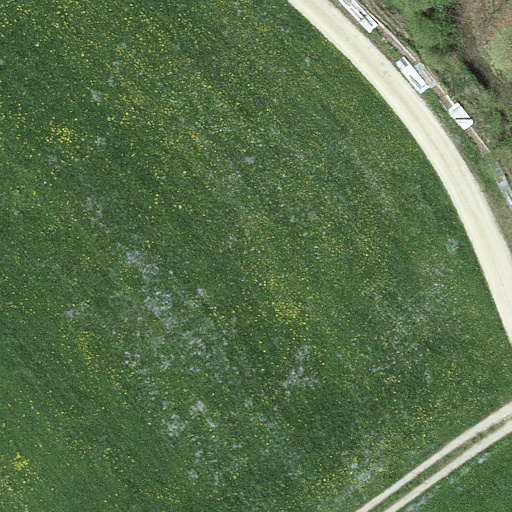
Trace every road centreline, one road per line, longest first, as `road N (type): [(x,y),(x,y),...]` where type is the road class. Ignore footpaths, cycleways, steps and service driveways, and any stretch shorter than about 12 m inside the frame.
road 1 (track): [(511,268),(456,160),(321,0)]
road 2 (track): [(368,511),(511,416)]
